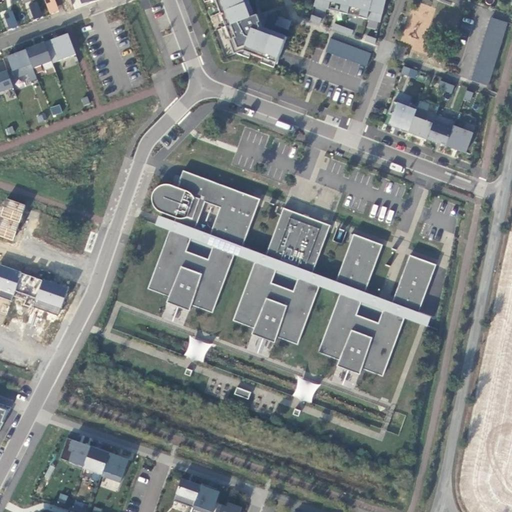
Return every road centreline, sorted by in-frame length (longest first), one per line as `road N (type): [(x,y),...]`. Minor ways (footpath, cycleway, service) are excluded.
road 1 (unclassified): [(503,195),(436,511)]
road 2 (residential): [(202,86),(147,144),(92,285)]
road 3 (residential): [(352,141),(503,195)]
road 4 (residential): [(202,86),(352,141)]
road 5 (unclassified): [(404,0),(352,141)]
road 6 (residential): [(32,412),(164,458)]
road 7 (residential): [(0,44),(119,0)]
